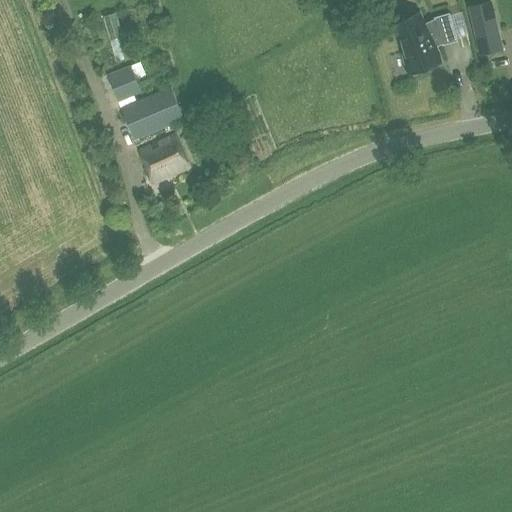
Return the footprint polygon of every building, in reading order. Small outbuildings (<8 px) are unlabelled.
[(492,10),(470,15),(480,57),(502,52),(492,10)] [(435,19),(426,23),(420,12),(419,12),(420,15),(393,28),(398,38),(408,72),(436,64),(432,49),(442,44),(443,46),(458,41),(450,13),(434,17),(435,19)] [(111,40),(117,63),(130,59),(124,36),(123,37),(111,40)] [(121,107),(137,100),(135,97),(135,96),(143,93),(137,80),(146,75),(141,62),(107,75),(116,97),(121,107)] [(145,97),(137,100),(121,107),(120,108),(134,141),(185,119),(176,97),(172,86),(145,97)] [(136,151),(151,184),(189,168),(175,134),(136,151)]
